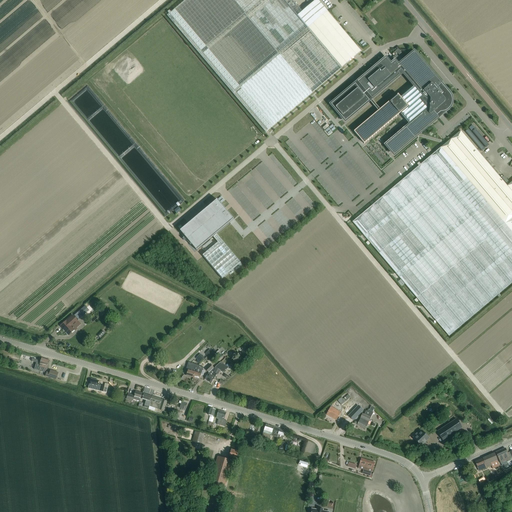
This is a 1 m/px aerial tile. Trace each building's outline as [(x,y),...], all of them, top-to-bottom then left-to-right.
[(292,0),(185,0),(167,16),(232,92),(265,132),(361,51),(327,11),(318,0),(316,0),(302,11),(297,15),(295,13),(300,9),(292,0)] [(391,28),(395,32),(399,30),(398,29),(404,23),(400,18),(402,16),(396,9),(385,19),(392,27),(391,28)] [(345,121),(369,100),(368,99),(369,97),(370,97),(371,97),(373,98),(399,76),(399,74),(398,72),(400,70),(414,86),(400,97),(398,94),(354,131),(364,144),(400,113),(410,124),(407,127),(407,129),(405,129),(387,144),(386,146),(393,154),(395,154),(413,139),(413,137),(415,137),(437,118),(437,116),(437,115),(438,115),(439,115),(440,114),(440,113),(440,112),(441,112),(442,112),(443,112),(444,112),(446,111),(447,110),(449,109),(449,108),(450,107),(451,105),(452,104),(452,102),(452,101),(452,99),(452,97),(451,96),(451,95),(449,93),(443,85),(441,87),(439,85),(440,85),(440,83),(415,53),(413,53),(398,65),(396,62),(394,62),(391,64),(387,59),(384,59),(359,81),(358,83),(361,86),(358,88),(355,84),(331,104),(345,121)] [(478,130),(481,128),(482,129),(486,127),(477,115),(471,120),(478,130)] [(511,181),(507,186),(461,131),(352,222),(417,298),(449,336),(511,282),(511,181)] [(198,208),(201,212),(236,183),(235,181),(237,180),(235,177),(198,208)] [(295,195),(301,192),(295,184),(289,187),(295,195)] [(282,197),(290,205),(295,213),(299,217),(303,215),(305,213),(304,210),(297,204),(292,195),(287,190),(283,193),(281,195),(282,197)] [(271,203),(292,223),(296,219),(285,208),(286,207),(276,198),(271,203)] [(300,200),(307,210),(313,207),(308,199),(305,201),(303,198),(300,200)] [(217,199),(179,231),(196,250),(213,236),(218,242),(202,255),(222,278),(241,263),(216,233),(233,219),(217,199)] [(271,203),(265,208),(281,231),(288,227),(271,203)] [(275,237),(280,233),(261,211),(256,215),(275,237)] [(267,244),(271,241),(254,218),(249,222),(255,230),(258,228),(259,230),(260,229),(264,235),(261,236),(264,239),(267,244)] [(240,230),(245,236),(250,233),(244,226),(240,230)] [(250,259),(255,255),(237,232),(232,236),(250,259)] [(78,312),(74,315),(78,320),(82,316),(80,315),(87,309),(85,306),(78,312)] [(72,327),(78,322),(73,315),(64,322),(60,326),(68,335),(74,329),(72,327)] [(203,349),(199,354),(203,358),(208,352),(203,349)] [(45,368),(47,369),(50,361),(41,358),(40,361),(32,358),(31,361),(36,362),(34,369),(44,372),(45,368)] [(223,371),(227,368),(228,366),(224,364),(221,362),(208,374),(204,379),(211,383),(217,373),(216,373),(218,369),(223,371)] [(195,368),(196,365),(191,363),(191,366),(189,366),(188,370),(186,375),(193,377),(194,372),(196,372),(197,368),(195,368)] [(208,372),(210,371),(213,368),(210,364),(205,369),(208,372)] [(201,375),(203,367),(198,366),(197,368),(196,372),(194,372),(193,377),(200,379),(201,375)] [(56,380),(58,372),(50,370),(49,373),(46,372),(45,376),(56,380)] [(98,380),(91,379),(90,383),(89,383),(88,388),(103,392),(104,386),(97,384),(98,380)] [(140,402),(142,393),(135,391),(134,395),(128,393),(126,399),(132,401),(133,399),(140,402)] [(149,408),(149,407),(149,406),(153,396),(143,393),(142,399),(146,400),(144,407),(149,408)] [(341,405),(350,397),(352,396),(349,393),(348,394),(343,399),(341,397),(337,401),(339,402),(341,405)] [(160,399),(153,396),(149,406),(149,407),(149,408),(148,409),(154,411),(155,408),(163,411),(166,401),(162,399),(160,399)] [(363,410),(358,405),(348,415),(353,420),(363,410)] [(368,409),(367,411),(366,411),(364,414),(362,414),(357,425),(366,429),(368,424),(369,424),(370,421),(369,421),(373,414),(372,414),(373,412),(372,412),(374,409),(371,406),(369,410),(368,409)] [(336,420),(338,416),(340,412),(331,407),(326,415),(336,420)] [(225,426),(227,421),(224,420),(226,413),(218,410),(216,418),(218,419),(217,423),(225,426)] [(456,418),(437,431),(442,440),(462,427),(456,418)] [(278,434),(280,429),(266,424),(261,438),(269,441),(271,436),(277,437),(278,434)] [(278,434),(277,437),(282,439),(283,436),(285,430),(280,429),(278,434)] [(422,431),(420,429),(415,434),(417,436),(414,439),(421,446),(429,438),(422,431)] [(201,445),(203,439),(204,434),(195,431),(192,442),(201,445)] [(511,450),(507,453),(505,448),(496,452),(500,462),(511,455),(511,450)] [(236,458),(238,451),(231,449),(229,456),(230,456),(229,460),(217,456),(216,461),(209,484),(224,489),(230,467),(232,461),(231,461),(232,457),(236,458)] [(500,466),(496,457),(494,453),(475,461),(477,466),(478,470),(481,470),(487,467),(487,466),(488,466),(488,465),(491,464),(493,468),(500,466)] [(372,472),(375,462),(361,458),(358,468),(372,472)]
